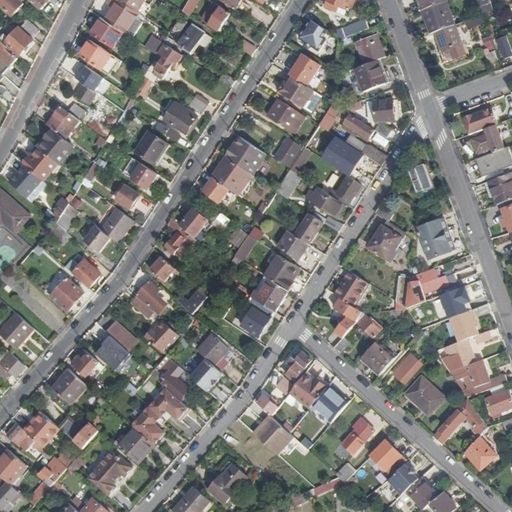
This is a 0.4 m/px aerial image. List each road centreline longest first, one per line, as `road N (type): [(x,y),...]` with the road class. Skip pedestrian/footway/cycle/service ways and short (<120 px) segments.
road 1 (residential): [(0,418),(122,277),(302,0)]
road 2 (residential): [(293,326),(500,511)]
road 3 (residential): [(430,111),(293,326)]
road 4 (residential): [(293,326),(248,394),(145,511)]
road 5 (residential): [(511,328),(430,111)]
road 6 (residential): [(81,0),(0,158)]
